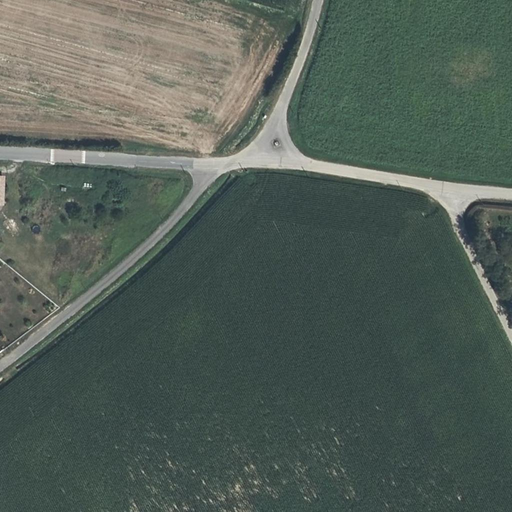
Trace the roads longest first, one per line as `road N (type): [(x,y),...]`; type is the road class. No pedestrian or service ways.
road 1 (unclassified): [(213,169),(141,257),(0,368)]
road 2 (unclassified): [(213,169),(0,154)]
road 3 (unclassified): [(511,330),(443,187)]
road 4 (unclassified): [(443,187),(305,166)]
road 5 (unclassified): [(318,0),(277,116)]
